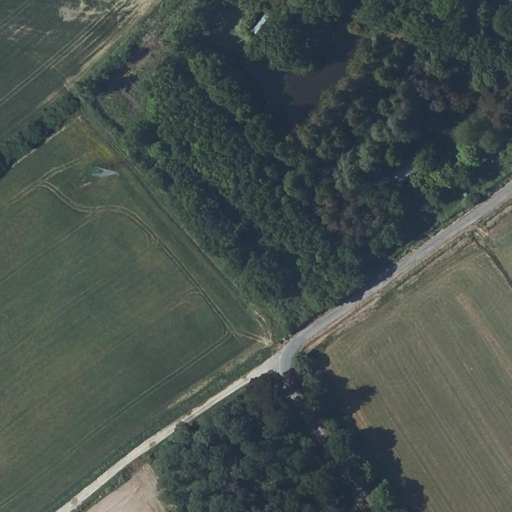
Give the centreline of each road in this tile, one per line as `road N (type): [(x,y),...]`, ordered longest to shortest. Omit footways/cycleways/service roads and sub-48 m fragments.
road 1 (unclassified): [(369,511),(291,394),(287,355),(302,336),(511,192)]
road 2 (track): [(61,511),(178,423),(261,369),(285,365)]
road 3 (track): [(393,0),(511,41)]
